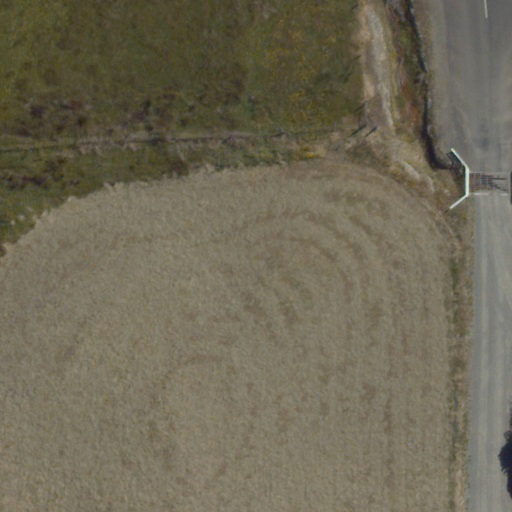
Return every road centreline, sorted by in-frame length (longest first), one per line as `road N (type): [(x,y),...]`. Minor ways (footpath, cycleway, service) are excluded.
road 1 (track): [(492,135),(486,239),(493,511)]
road 2 (residential): [(484,0),(492,135)]
